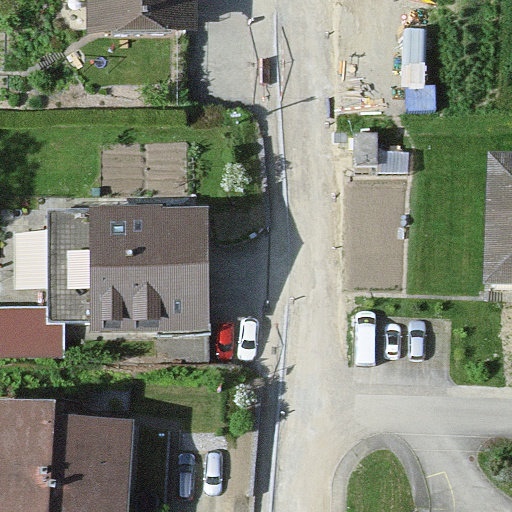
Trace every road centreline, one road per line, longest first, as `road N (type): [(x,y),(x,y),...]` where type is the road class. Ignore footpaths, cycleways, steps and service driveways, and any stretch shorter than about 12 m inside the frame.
road 1 (unclassified): [(297,406),(272,0)]
road 2 (residential): [(297,406),(430,413)]
